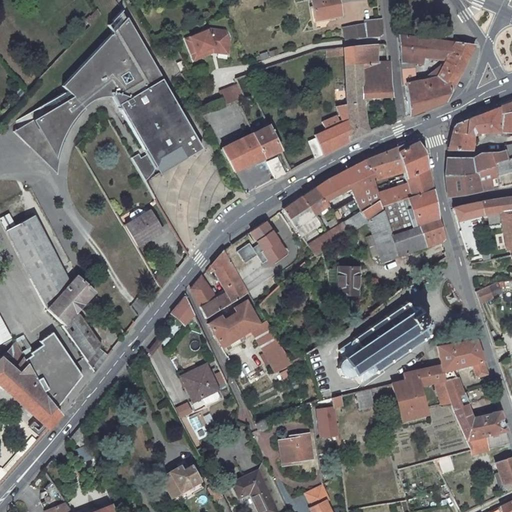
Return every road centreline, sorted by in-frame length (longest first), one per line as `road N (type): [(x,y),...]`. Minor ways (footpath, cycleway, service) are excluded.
road 1 (residential): [(462,257),(330,348),(340,384),(375,382),(478,310)]
road 2 (unknown): [(144,324),(73,224),(65,179),(82,124),(107,104),(125,116),(164,174)]
road 3 (secondary): [(182,277),(0,496)]
road 4 (residential): [(122,0),(247,211)]
road 5 (secondary): [(433,117),(247,211)]
road 6 (residential): [(182,277),(249,420)]
